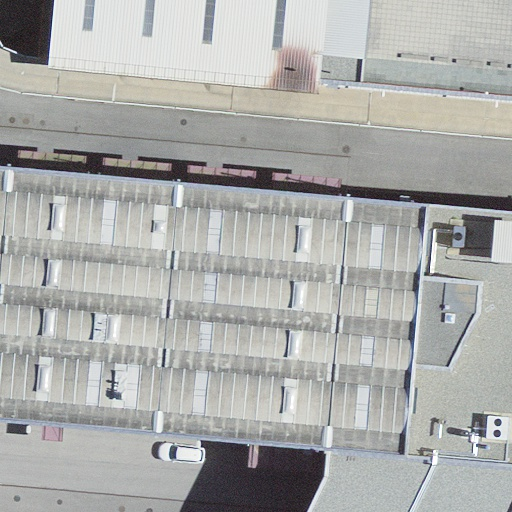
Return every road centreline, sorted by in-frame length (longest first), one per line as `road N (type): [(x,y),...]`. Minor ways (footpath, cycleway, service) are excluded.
road 1 (unknown): [(511,169),(0,129)]
road 2 (unknown): [(0,485),(333,511)]
